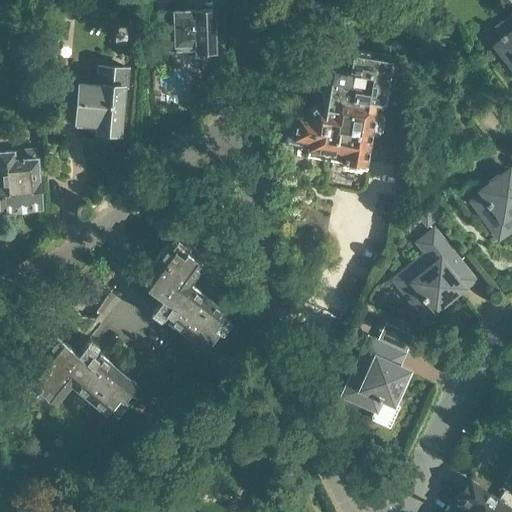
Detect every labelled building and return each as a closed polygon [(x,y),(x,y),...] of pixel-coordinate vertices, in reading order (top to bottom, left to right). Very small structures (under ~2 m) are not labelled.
[(174,11),(165,11),(165,27),(175,27),(175,50),(215,50),(214,9),(174,9),(174,11)] [(507,39),(500,45),(511,60),(511,18),(499,28),(507,39)] [(315,104),(313,105),(310,108),(309,108),(292,105),(292,106),(291,106),(285,141),(286,141),(285,142),(308,146),(308,147),(309,147),(307,155),(345,161),(344,167),(361,170),(362,164),(365,164),(370,132),(376,133),(381,129),(384,116),(380,111),(374,110),(376,102),(386,104),(394,55),(350,47),(347,65),(330,62),(322,104),(315,103),(315,104)] [(80,83),(76,121),(97,123),(97,130),(99,130),(117,132),(120,132),(124,84),(126,85),(128,67),(100,65),(98,84),(80,83)] [(0,151),(0,196),(1,211),(42,208),(37,148),(0,151)] [(499,236),(511,227),(511,172),(510,170),(482,190),(489,200),(486,203),(479,208),(499,236)] [(426,225),(438,215),(428,203),(416,212),(426,225)] [(435,308),(459,288),(463,285),(451,270),(460,262),(434,230),(420,241),(428,251),(394,278),(417,306),(418,305),(417,304),(423,299),(424,301),(427,298),(435,308)] [(101,324),(133,354),(149,366),(180,328),(205,346),(218,329),(214,326),(225,310),(188,283),(203,262),(186,250),(183,254),(167,243),(139,281),(125,271),(96,311),(99,314),(95,320),(101,324)] [(371,326),(376,315),(367,311),(362,322),(371,326)] [(133,354),(101,324),(78,352),(56,334),(26,371),(41,384),(38,388),(54,401),(70,381),(106,411),(119,395),(122,398),(136,382),(121,370),(133,354)] [(370,339),(344,394),(375,408),(369,421),(388,430),(400,405),(393,402),(406,376),(404,375),(404,376),(398,374),(401,368),(398,367),(389,362),(394,350),(370,339)] [(511,511),(511,396),(511,398),(511,469),(502,487),(505,489),(499,499),(471,480),(460,495),(463,497),(452,511),(511,511)] [(241,511),(250,511),(266,505),(261,493),(238,504),(241,511)] [(0,511),(14,511),(0,503),(0,511)]
